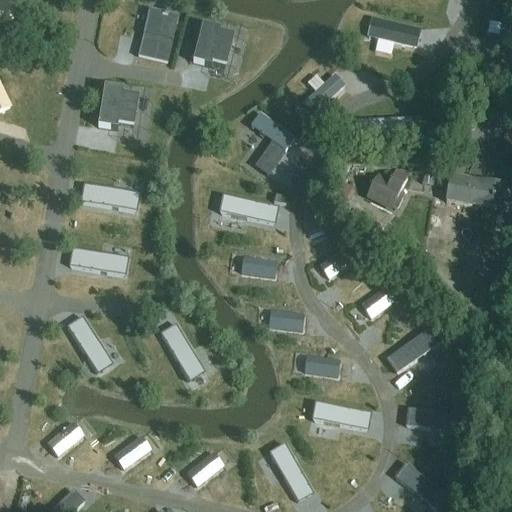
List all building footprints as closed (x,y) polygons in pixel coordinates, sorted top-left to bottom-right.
[(150,7),(140,55),(162,59),(172,11),(150,7)] [(374,16),(369,35),(417,45),(422,26),(374,16)] [(223,24),(205,19),(196,59),(213,63),(223,24)] [(106,81),(100,121),(118,124),(119,118),(135,121),(140,92),(125,89),(125,85),(106,81)] [(502,127),(506,110),(500,108),(473,102),(469,119),(485,123),(502,127)] [(262,113),(253,126),(275,141),(286,149),(296,136),(262,113)] [(408,123),(354,126),(355,145),(410,141),(408,123)] [(275,141),(271,146),(257,166),(269,174),(286,149),(275,141)] [(432,186),(433,177),(423,176),(422,185),(432,186)] [(506,214),(511,190),(474,184),(475,183),(450,179),(446,205),(471,209),(471,208),(506,214)] [(390,209),(399,191),(377,181),(369,199),(390,209)] [(83,190),(80,207),(135,217),(138,200),(83,190)] [(277,210),(221,201),(218,220),(274,229),(277,210)] [(320,241),(305,251),(306,259),(308,266),(309,274),(311,281),(314,288),(316,295),(319,302),(328,311),(329,313),(356,293),(396,263),(394,261),(350,219),(320,241)] [(374,239),(382,231),(370,220),(362,228),(374,239)] [(125,262),(74,253),(70,272),(122,282),(125,262)] [(241,262),(239,279),(274,283),(276,266),(241,262)] [(356,293),(329,313),(363,348),(367,352),(369,355),(397,331),(435,301),(396,263),(356,293)] [(397,331),(369,355),(370,356),(374,361),(378,365),(381,370),(384,375),(386,380),(389,386),(391,391),(393,397),(443,377),(494,357),(435,301),(397,331)] [(270,317),(268,332),(301,336),(303,321),(270,317)] [(82,324),(68,333),(98,380),(112,371),(82,324)] [(158,343),(187,388),(203,378),(174,333),(158,343)] [(15,344),(0,341),(0,452),(4,454),(8,430),(22,345),(15,344)] [(443,377),(393,397),(394,402),(395,408),(396,414),(397,419),(398,425),(398,431),(397,437),(397,441),(432,455),(484,477),(484,476),(488,452),(502,365),(494,357),(443,377)] [(339,365),(306,362),(304,378),(337,381),(339,365)] [(369,416),(315,407),(312,428),(366,437),(369,416)] [(46,448),(57,464),(84,445),(73,429),(46,448)] [(383,486),(379,491),(397,511),(478,511),(480,500),(484,477),(432,455),(397,441),(397,443),(396,448),(395,454),(394,460),(392,465),(390,471),(388,476),(385,481),(383,486)] [(113,463),(123,476),(149,456),(140,443),(113,463)] [(313,496),(285,452),(270,462),(297,506),(313,496)] [(185,480),(194,493),(222,472),(213,459),(185,480)] [(18,511),(127,511),(139,501),(61,484),(37,478),(24,476),(18,511)] [(397,511),(379,491),(376,495),(373,500),(369,504),(365,508),(361,511),(360,511),(397,511)] [(139,501),(127,511),(186,511),(161,506),(150,504),(139,501)]
